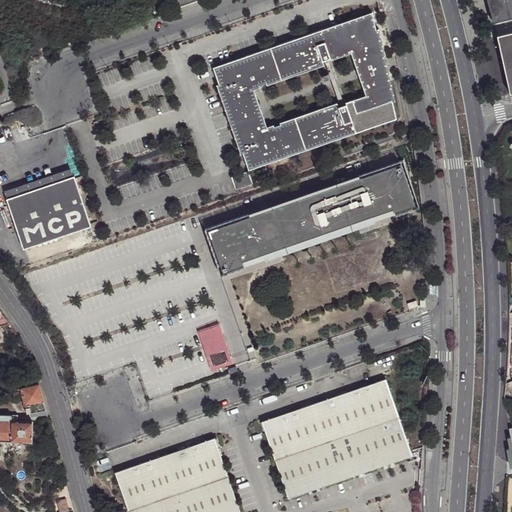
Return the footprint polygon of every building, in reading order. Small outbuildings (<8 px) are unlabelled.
[(511,0),(488,0),(494,22),(511,17),(511,0)] [(376,30),(370,14),(211,69),(217,86),(214,86),(224,114),(256,103),(251,89),(264,85),(264,86),(321,66),(320,62),(327,60),(328,61),(348,54),(363,97),(343,103),(343,105),(336,108),(334,104),(277,124),(278,125),(265,130),(260,116),(228,127),(238,155),(240,154),(246,170),(406,115),(400,98),(402,98),(378,29),(376,30)] [(511,31),(497,36),(507,82),(511,81),(511,31)] [(402,163),(210,230),(224,272),(417,205),(402,163)] [(4,188),(7,195),(74,171),(72,164),(4,188)] [(24,245),(92,221),(74,171),(7,195),(24,245)] [(417,300),(408,303),(410,309),(419,305),(417,300)] [(9,324),(0,311),(0,326),(9,324)] [(215,326),(201,331),(214,370),(229,365),(215,326)] [(388,378),(264,421),(290,498),(415,455),(388,378)] [(46,414),(38,383),(21,388),(22,395),(25,413),(29,413),(30,416),(46,414)] [(10,421),(0,420),(0,440),(31,441),(31,421),(28,421),(10,421)] [(242,511),(216,437),(115,473),(128,511),(242,511)] [(59,511),(73,509),(66,484),(50,489),(52,497),(56,511),(59,511)]
